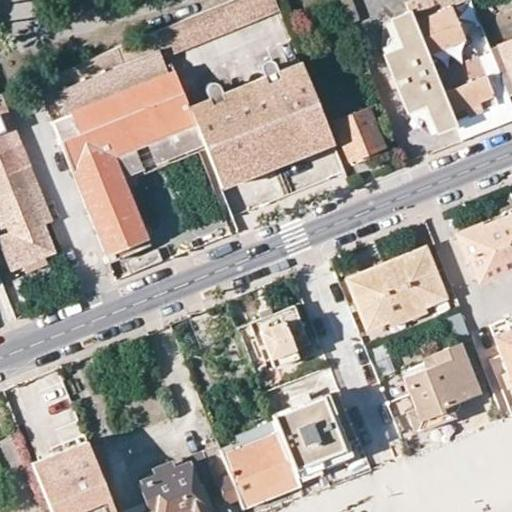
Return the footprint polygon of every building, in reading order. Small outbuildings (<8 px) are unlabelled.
[(275,0),(232,0),(213,8),(222,30),(279,8),(275,0)] [(351,0),(340,0),(349,23),(359,20),(351,0)] [(426,53),(441,47),(462,38),(450,6),(432,13),(426,0),(413,0),(405,3),(409,13),(426,53)] [(213,8),(157,30),(165,49),(166,53),(222,30),(213,8)] [(404,47),(384,55),(406,110),(424,102),(437,130),(454,123),(441,93),(429,62),(426,53),(409,13),(393,19),(404,47)] [(385,22),(390,35),(386,41),(386,46),(381,48),(384,55),(404,47),(393,19),(385,22)] [(123,66),(165,49),(157,30),(35,81),(42,99),(51,95),(123,66)] [(511,39),(489,50),(490,53),(508,96),(511,94),(511,39)] [(445,55),(441,47),(426,53),(429,62),(445,55)] [(462,141),(480,134),(511,121),(511,107),(508,96),(490,53),(489,50),(476,55),(484,76),(496,104),(482,110),(454,123),(462,141)] [(429,62),(441,93),(454,123),(482,110),(496,104),(484,76),(457,86),(449,66),(445,55),(429,62)] [(449,66),(457,86),(484,76),(476,55),(449,66)] [(300,61),(244,84),(246,90),(302,67),(300,61)] [(60,118),(71,114),(74,121),(95,113),(92,106),(131,90),(123,66),(51,95),(60,118)] [(332,142),(302,67),(246,90),(276,164),(332,142)] [(60,142),(182,92),(174,73),(92,106),(95,113),(74,121),(71,114),(51,122),(60,142)] [(244,84),(188,106),(190,112),(209,104),(246,90),(244,84)] [(276,164),(246,90),(209,104),(239,179),(276,164)] [(188,106),(182,92),(60,142),(108,262),(150,244),(122,173),(202,141),(190,112),(188,106)] [(35,183),(0,96),(0,227),(0,228),(6,225),(9,234),(0,237),(0,238),(12,269),(22,265),(33,261),(43,257),(54,252),(42,223),(27,186),(35,183)] [(429,133),(437,130),(424,102),(406,110),(409,116),(424,119),(429,133)] [(239,179),(209,104),(190,112),(202,141),(220,186),(239,179)] [(367,109),(335,121),(351,161),(368,155),(383,149),(381,142),(387,139),(379,120),(373,123),(367,109)] [(50,219),(35,183),(27,186),(42,223),(50,219)] [(460,237),(478,281),(511,268),(511,267),(511,208),(510,208),(502,211),(498,220),(478,229),(460,237)] [(445,299),(424,249),(365,272),(346,279),(366,330),(387,322),(424,307),(445,299)] [(25,274),(47,266),(43,257),(33,261),(22,265),(25,274)] [(293,307),(273,315),(262,320),(237,329),(255,375),(267,370),(265,365),(270,363),(273,370),(297,360),(295,353),(309,347),(293,307)] [(387,322),(389,329),(426,314),(424,307),(387,322)] [(260,314),(262,320),(273,315),(271,310),(260,314)] [(511,385),(511,313),(487,323),(511,385)] [(457,346),(432,357),(401,374),(416,413),(407,417),(415,434),(423,431),(419,420),(447,409),(446,406),(476,393),(457,346)] [(343,456),(351,453),(327,393),(319,396),(343,456)] [(272,422),(293,475),(343,456),(319,396),(311,399),(269,416),(272,422)] [(451,420),(447,409),(419,420),(423,431),(451,420)] [(234,442),(226,445),(229,454),(220,457),(236,497),(238,502),(295,480),(293,475),(272,422),(248,431),(232,437),(234,442)] [(511,511),(511,440),(507,440),(505,436),(470,432),(425,452),(423,471),(477,476),(475,492),(446,505),(449,511),(511,511)] [(115,511),(91,453),(87,441),(60,452),(32,465),(50,511),(115,511)] [(229,454),(226,445),(217,449),(220,457),(229,454)] [(200,452),(203,460),(170,473),(167,467),(160,470),(152,473),(154,479),(141,485),(151,511),(206,511),(198,491),(213,485),(221,503),(236,497),(220,457),(217,449),(215,446),(200,452)] [(238,502),(240,508),(297,486),(295,480),(238,502)]
